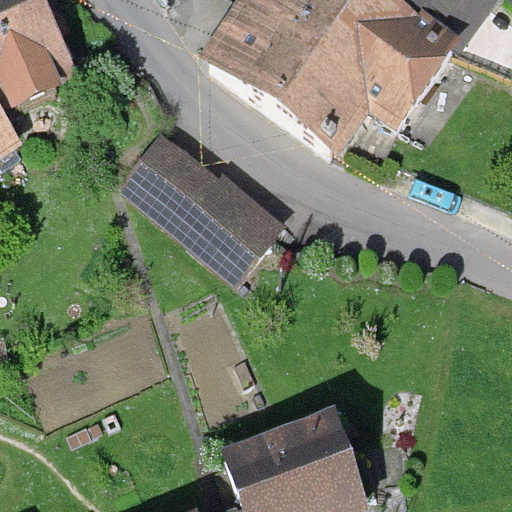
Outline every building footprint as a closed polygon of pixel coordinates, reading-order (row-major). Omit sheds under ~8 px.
[(38,0),(0,0),(0,114),(9,130),(80,100),(38,0)] [(269,0),(216,74),(351,171),(380,131),(411,154),(470,72),(455,61),(368,0),(269,0)] [(368,0),(455,61),(498,0),(368,0)] [(0,179),(28,158),(9,130),(0,114),(0,179)] [(172,146),(130,198),(245,290),(287,237),(172,146)] [(371,511),(348,438),(237,472),(249,511),(371,511)]
